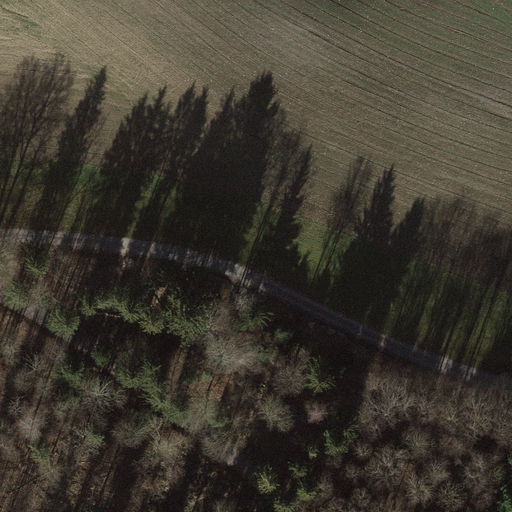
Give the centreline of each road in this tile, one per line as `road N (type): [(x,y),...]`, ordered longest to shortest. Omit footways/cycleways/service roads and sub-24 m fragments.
road 1 (track): [(511,385),(440,362),(203,257),(0,233)]
road 2 (unclassified): [(0,290),(292,511)]
